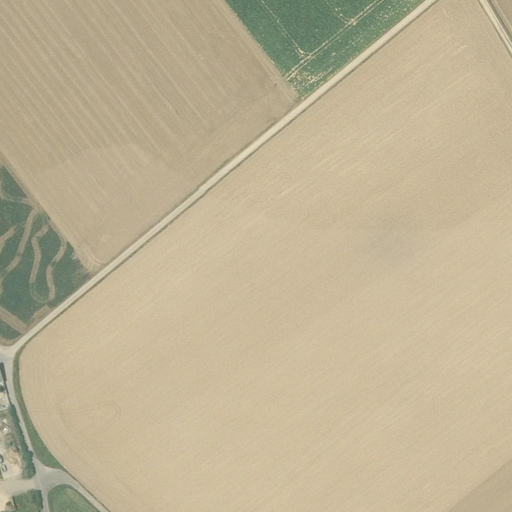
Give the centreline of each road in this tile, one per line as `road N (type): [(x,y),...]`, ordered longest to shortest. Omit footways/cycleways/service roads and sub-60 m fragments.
road 1 (track): [(1,358),(432,0)]
road 2 (track): [(45,511),(1,358)]
